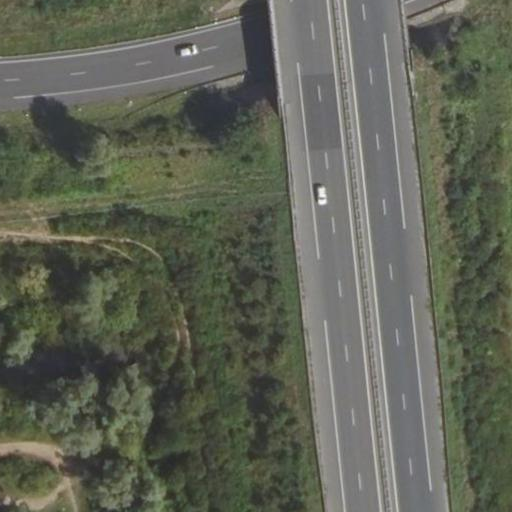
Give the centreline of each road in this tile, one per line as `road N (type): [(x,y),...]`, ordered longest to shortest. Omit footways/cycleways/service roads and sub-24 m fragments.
road 1 (motorway): [(299,0),(362,511)]
road 2 (motorway): [(416,511),(356,0)]
road 3 (motorway): [(0,82),(147,65),(368,0)]
